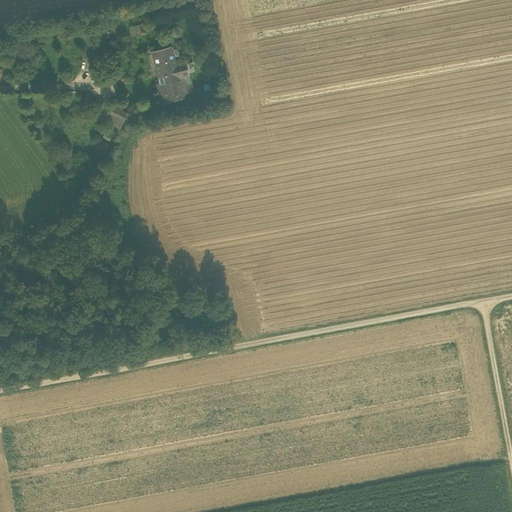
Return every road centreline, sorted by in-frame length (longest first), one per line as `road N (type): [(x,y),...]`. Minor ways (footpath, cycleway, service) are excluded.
road 1 (track): [(0,388),(511,297)]
road 2 (track): [(511,469),(482,303)]
